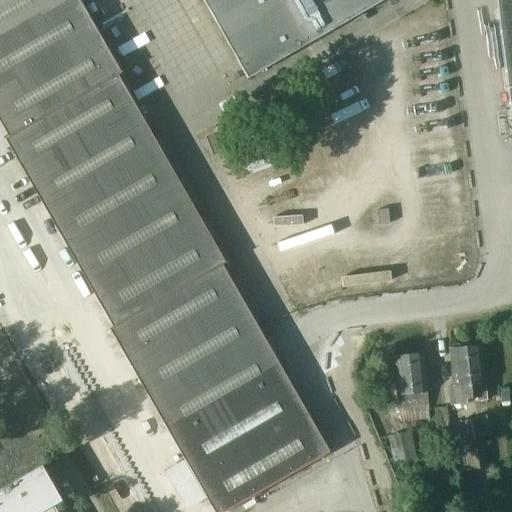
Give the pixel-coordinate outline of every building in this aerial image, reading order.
[(0,0),(0,44),(77,0),(0,0)] [(121,72),(79,0),(77,0),(0,44),(0,122),(8,137),(4,139),(4,140),(5,139),(6,141),(119,77),(118,75),(122,72),(121,72)] [(202,0),(247,78),(382,0),(202,0)] [(511,0),(495,0),(507,87),(505,88),(507,88),(511,125),(511,0)] [(6,141),(27,177),(139,112),(119,77),(6,141)] [(139,112),(27,177),(46,211),(159,147),(139,112)] [(46,211),(66,246),(179,182),(159,147),(46,211)] [(66,246),(86,281),(199,216),(179,182),(66,246)] [(390,223),(388,209),(377,210),(380,225),(390,223)] [(225,262),(199,216),(86,281),(111,324),(222,264),(226,262),(226,261),(225,262)] [(242,300),(222,264),(111,324),(112,326),(108,329),(109,329),(130,364),(242,300)] [(242,300),(130,364),(151,402),(264,338),(242,300)] [(286,376),(264,338),(151,402),(173,440),(286,376)] [(481,346),(465,348),(471,397),(479,396),(479,401),(489,399),(481,346)] [(471,397),(465,348),(449,350),(454,386),(448,386),(450,405),(466,403),(466,399),(471,398),(471,397)] [(423,353),(409,355),(415,405),(430,404),(423,353)] [(415,405),(409,355),(394,357),(397,381),(401,407),(415,405)] [(308,414),(286,376),(173,440),(195,479),(308,414)] [(450,437),(447,407),(435,408),(438,438),(450,437)] [(479,417),(480,419),(484,437),(500,433),(495,413),(479,417)] [(308,414),(195,479),(214,511),(225,511),(330,452),(308,414)] [(484,437),(480,419),(462,423),(471,470),(488,467),(482,437),(484,437)] [(396,460),(414,457),(409,430),(391,434),(396,460)] [(57,511),(53,505),(62,500),(41,465),(0,488),(0,511),(57,511)]
